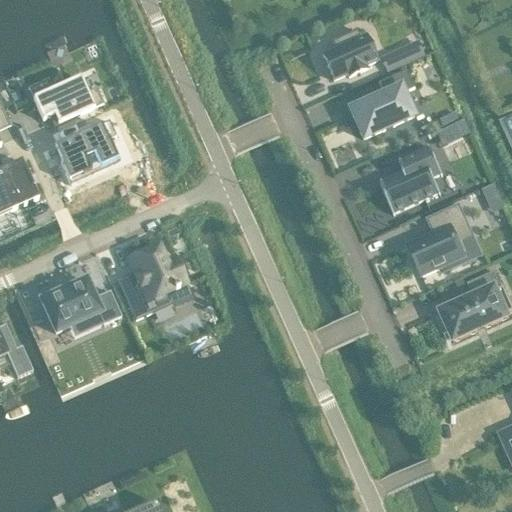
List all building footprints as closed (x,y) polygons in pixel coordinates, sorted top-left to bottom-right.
[(335,51),(322,57),(333,83),(347,77),(348,80),(367,72),(365,69),(377,64),(365,38),(360,40),(356,33),(332,44),(335,51)] [(387,75),(412,64),(406,50),(381,62),(387,75)] [(413,119),(403,96),(414,91),(406,73),(378,85),(383,97),(350,112),(363,142),(413,119)] [(53,93),(33,101),(43,123),(52,119),(56,128),(103,107),(96,91),(87,95),(80,80),(53,93)] [(5,93),(0,95),(0,102),(4,111),(11,107),(5,93)] [(17,93),(10,97),(13,105),(21,101),(17,93)] [(62,145),(54,149),(61,164),(60,165),(65,176),(69,184),(117,162),(109,143),(116,140),(109,124),(62,145)] [(440,197),(433,181),(441,177),(441,178),(442,178),(429,149),(428,149),(429,150),(399,164),(399,163),(397,163),(403,175),(380,185),(380,184),(379,184),(394,218),(395,217),(395,216),(439,196),(439,197),(440,197)] [(0,165),(0,211),(8,207),(11,214),(38,202),(21,164),(13,167),(3,172),(0,165)] [(459,246),(474,240),(459,207),(427,222),(434,236),(408,248),(422,280),(443,270),(445,275),(462,268),(460,263),(465,260),(459,246)] [(134,277),(118,284),(136,323),(171,307),(167,296),(186,287),(183,281),(187,279),(180,264),(176,266),(174,260),(164,264),(158,249),(137,259),(130,262),(128,263),(128,265),(129,266),(134,277)] [(511,314),(511,309),(494,274),(467,286),(473,300),(456,307),(455,306),(437,314),(444,330),(447,329),(454,344),(478,333),(477,332),(484,329),(484,330),(509,319),(507,316),(511,314)] [(56,296),(41,303),(55,336),(98,317),(103,328),(121,320),(109,294),(94,301),(86,283),(70,290),(70,289),(55,295),(56,296)] [(32,374),(21,350),(16,352),(5,328),(0,329),(0,360),(6,358),(17,381),(32,374)] [(511,431),(501,437),(509,456),(511,454),(511,431)]
